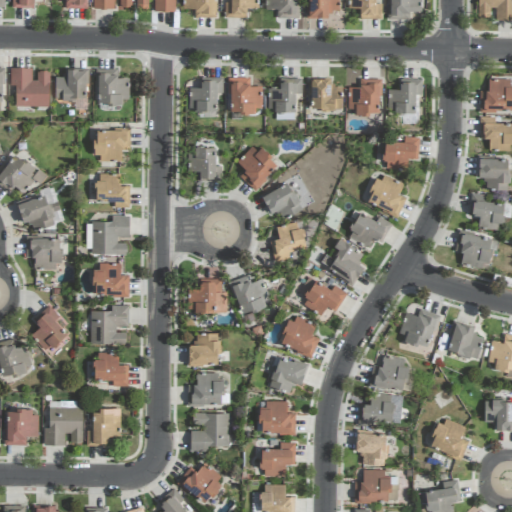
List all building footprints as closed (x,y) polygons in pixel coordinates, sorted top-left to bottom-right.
[(11,0),(11,8),(33,8),(33,0),(11,0)] [(64,0),(65,9),(85,9),(84,0),(64,0)] [(113,9),(112,0),(117,0),(117,11),(131,10),(130,0),(92,0),(92,9),(113,9)] [(135,0),(136,8),(148,8),(147,0),(152,0),(154,0),(154,12),(174,12),(174,0),(135,0)] [(182,0),(182,9),(193,9),(194,18),(214,17),(213,0),(182,0)] [(224,3),(224,18),(245,18),(245,8),(257,8),(257,0),(230,0),(231,3),(224,3)] [(277,19),(297,18),(296,0),(265,0),(265,10),(276,10),(277,19)] [(339,0),(307,0),(307,19),(328,18),(328,11),(339,11),(339,0)] [(381,4),(375,4),(375,0),(347,0),(347,7),(359,7),(359,19),(381,19),(381,4)] [(409,19),(409,12),(421,12),(421,0),(388,0),(389,19),(409,19)] [(477,0),(477,17),(489,17),(489,8),(496,8),(496,20),(511,20),(511,2),(511,3),(510,0),(477,0)] [(14,106),(48,107),(48,71),(36,71),(36,80),(31,80),(31,68),(10,68),(9,86),(15,86),(14,106)] [(85,70),(64,69),(64,77),(55,77),(54,99),(85,100),(85,70)] [(128,99),(129,78),(116,78),(117,69),(97,69),(96,104),(121,104),(121,99),(128,99)] [(222,78),(200,78),(201,88),(188,88),(188,109),(196,109),(196,112),(217,111),(216,93),(222,93),(222,78)] [(261,86),(249,87),(249,78),(228,78),(229,114),(253,113),(253,108),(261,108),(261,86)] [(295,112),(295,94),(301,94),(301,79),(279,78),(279,89),(268,88),(267,111),(295,112)] [(309,109),(341,110),(342,87),(329,87),(329,79),(310,79),(309,109)] [(348,87),(347,113),(378,114),(379,79),(359,79),(359,88),(348,87)] [(387,112),(416,112),(416,95),(421,95),(421,79),(400,79),(400,90),(387,90),(387,112)] [(479,91),(479,111),(511,110),(511,87),(509,87),(509,79),(487,79),(487,91),(479,91)] [(511,150),(511,124),(494,123),(494,117),(479,117),(479,150),(511,150)] [(95,161),(121,162),(121,149),(127,149),(128,131),(95,130),(95,161)] [(384,142),(383,168),(407,170),(408,159),(416,159),(417,138),(403,137),(403,143),(384,142)] [(254,144),(236,162),(245,170),(239,177),(253,191),(277,166),(254,144)] [(216,147),(193,147),(192,171),(196,171),(196,180),(221,180),(221,166),(215,166),(216,147)] [(0,171),(0,186),(8,194),(14,187),(24,197),(44,175),(36,167),(34,170),(17,154),(0,171)] [(507,190),(508,159),(478,158),(477,178),(485,179),(485,190),(507,190)] [(119,174),(96,174),(96,202),(113,201),(114,208),(129,208),(128,186),(119,186),(119,174)] [(397,217),(405,198),(398,195),(403,184),(379,174),(366,204),(397,217)] [(269,214),(278,211),(282,219),(300,211),(289,183),(261,195),(269,214)] [(468,216),(478,216),(477,229),(500,231),(502,203),(486,202),(486,195),(470,194),(468,216)] [(16,204),(22,224),(30,222),(33,230),(62,221),(56,203),(47,206),(44,195),(16,204)] [(347,238),(367,247),(371,238),(382,243),(390,225),(359,211),(347,238)] [(90,254),(126,255),(126,243),(116,243),(116,237),(128,237),(129,216),(111,216),(111,222),(91,221),(90,254)] [(269,241),(274,262),(289,259),(287,252),(304,248),(298,222),(276,227),(278,239),(269,241)] [(493,239),(458,231),(454,251),(462,253),(459,264),(481,269),(482,262),(488,263),(493,239)] [(61,268),(61,248),(58,248),(58,238),(25,238),(25,258),(33,258),(33,268),(61,268)] [(326,271),(354,284),(362,266),(357,264),(363,252),(339,241),(326,271)] [(128,296),(129,276),(119,275),(120,264),(98,263),(98,271),(93,271),(93,296),(128,296)] [(225,313),(226,292),(220,291),(220,281),(204,280),(205,275),(190,275),(189,312),(225,313)] [(261,279),(250,283),(247,275),(229,282),(242,316),(264,308),(262,301),(269,298),(261,279)] [(346,293),(333,285),(330,289),(307,277),(298,293),(306,298),(302,305),(321,316),(326,306),(335,312),(346,293)] [(59,317),(48,305),(33,321),(39,327),(30,336),(47,353),(66,334),(54,322),(59,317)] [(89,344),(125,345),(125,333),(115,332),(115,327),(127,327),(128,306),(110,306),(110,311),(90,311),(89,344)] [(436,316),(420,310),(418,317),(405,312),(397,337),(426,347),(436,316)] [(311,356),(318,338),(310,335),(315,324),(291,314),(279,344),(311,356)] [(445,350),(476,359),(482,338),(473,336),(475,328),(453,322),(445,350)] [(187,364),(217,364),(217,334),(195,333),(195,345),(187,345),(187,364)] [(487,362),(493,363),(492,372),(511,374),(511,335),(503,335),(502,342),(489,341),(487,362)] [(30,365),(26,344),(14,347),(12,339),(0,341),(0,375),(1,378),(25,372),(24,367),(30,365)] [(112,387),(128,386),(127,365),(118,365),(117,353),(94,354),(94,380),(112,380),(112,387)] [(372,365),(368,386),(403,392),(408,368),(402,367),(404,360),(383,356),(381,367),(372,365)] [(305,366),(276,357),(266,386),(289,393),(291,384),(299,387),(305,366)] [(217,373),(195,373),(195,384),(187,384),(187,405),(222,404),(222,380),(217,380),(217,373)] [(390,395),(370,394),(369,404),(360,404),(359,420),(392,422),(393,403),(390,403),(390,395)] [(511,430),(511,400),(484,400),(483,422),(494,422),(494,430),(511,430)] [(286,402),(261,401),(260,433),(294,434),(294,413),(286,413),(286,402)] [(37,436),(37,415),(30,415),(30,410),(5,410),(4,445),(25,446),(25,436),(37,436)] [(85,446),(107,446),(107,436),(119,437),(120,413),(93,413),(93,431),(86,431),(85,446)] [(189,452),(207,452),(207,446),(227,447),(228,414),(192,413),(192,425),(201,425),(201,431),(190,430),(189,452)] [(465,427),(441,418),(429,447),(460,460),(468,441),(460,438),(465,427)] [(361,465),(384,466),(385,434),(355,433),(354,453),(362,453),(361,465)] [(294,443),(279,443),(278,450),(261,449),(261,476),(284,477),(284,464),(294,465),(294,443)] [(203,504),(223,479),(203,463),(196,472),(189,466),(176,483),(203,504)] [(354,501),(396,501),(396,489),(390,489),(390,477),(384,477),(383,470),(362,470),(362,482),(354,482),(354,501)] [(426,511),(451,511),(450,501),(460,500),(456,480),(441,482),(442,489),(424,491),(426,511)] [(293,511),(293,497),(284,497),(284,485),(261,485),(261,511),(293,511)] [(189,511),(171,490),(156,502),(163,511),(161,511),(189,511)]
